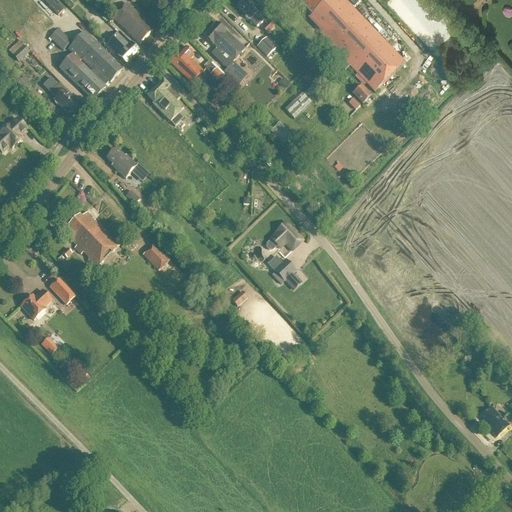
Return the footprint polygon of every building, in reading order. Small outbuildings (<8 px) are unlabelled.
[(50,0),(44,0),(42,2),(58,18),(63,13),(50,0)] [(374,95),(405,65),(342,0),(340,0),(339,2),(330,1),(328,0),(306,0),(300,6),(312,19),(309,21),(322,36),(321,37),(327,44),(326,44),(374,95)] [(244,3),(243,4),(242,4),(241,4),(240,5),(239,6),(239,7),(238,8),(237,9),(245,17),(244,18),(245,18),(245,19),(245,20),(245,21),(246,21),(247,22),(248,23),(249,23),(250,23),(256,30),(264,23),(257,16),(258,16),(252,10),(251,11),(244,3)] [(139,47),(152,33),(142,23),(143,22),(126,6),(112,21),(139,47)] [(43,7),(33,17),(47,31),(57,21),(43,7)] [(12,18),(6,24),(12,30),(18,24),(12,18)] [(267,36),(274,29),(269,24),(262,31),(267,36)] [(233,65),(245,52),(216,26),(216,25),(203,39),(216,51),(211,57),(227,72),(233,65)] [(71,44),(58,32),(50,41),(63,54),(71,44)] [(109,86),(121,73),(111,64),(113,62),(84,35),(70,51),(72,55),(73,56),(59,71),(66,78),(93,104),(105,91),(104,90),(108,85),(109,86)] [(126,68),(139,54),(131,45),(131,46),(119,35),(107,48),(118,59),(118,60),(126,68)] [(276,50),(267,40),(257,49),(266,59),(276,50)] [(185,50),(170,66),(198,92),(205,84),(199,78),(203,74),(190,62),(193,58),(185,50)] [(239,88),(247,78),(233,65),(227,72),(224,75),(239,88)] [(222,88),(227,82),(216,72),(210,77),(222,88)] [(24,79),(18,85),(25,93),(32,87),(24,79)] [(77,107),(77,106),(63,92),(63,93),(58,88),(59,87),(52,80),(42,90),(49,97),(50,96),(56,101),(53,103),(54,104),(55,106),(56,107),(59,108),(67,117),(68,116),(70,115),(72,113),(72,111),(74,110),(76,109),(77,107)] [(285,80),(281,85),(287,91),(291,86),(285,80)] [(170,125),(183,112),(176,105),(179,102),(169,91),(170,91),(162,83),(155,90),(156,91),(148,99),(154,105),(152,107),(170,125)] [(362,108),(371,100),(362,90),(353,98),(362,108)] [(297,121),(314,103),(303,93),(287,111),(297,121)] [(0,139),(0,154),(2,156),(9,149),(11,152),(22,142),(19,138),(26,132),(18,122),(10,129),(9,128),(0,136),(0,139)] [(343,143),(349,135),(344,132),(339,140),(343,143)] [(125,182),(137,169),(126,159),(124,160),(115,152),(112,156),(110,156),(108,159),(108,161),(107,162),(115,170),(114,171),(125,182)] [(135,208),(140,203),(131,194),(126,199),(135,208)] [(136,209),(151,225),(157,220),(141,204),(136,209)] [(95,272),(120,248),(95,223),(94,224),(92,222),(93,221),(87,215),(82,220),(79,218),(62,235),(76,249),(74,251),(95,272)] [(270,242),(271,242),(266,246),(266,250),(269,253),(273,253),(277,249),(279,251),(285,246),(292,254),(303,243),(293,232),(293,231),(292,231),(291,232),(286,226),(277,235),(270,242)] [(170,264),(154,248),(143,259),(159,274),(170,264)] [(66,261),(72,256),(67,252),(62,257),(66,261)] [(293,276),(296,274),(285,263),(271,276),(280,286),(283,283),(295,295),(304,287),(293,276)] [(66,309),(75,301),(58,283),(49,291),(66,309)] [(44,311),(51,303),(42,294),(35,301),(32,299),(21,309),(34,323),(45,313),(44,311)] [(248,301),(242,294),(231,303),(237,310),(248,301)] [(496,440),(508,429),(491,410),(482,419),(484,421),(482,423),(487,428),(486,429),(496,440)]
